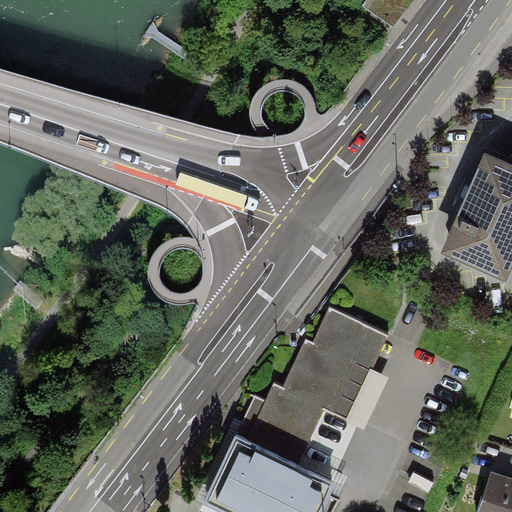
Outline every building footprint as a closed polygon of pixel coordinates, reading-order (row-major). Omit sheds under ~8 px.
[(410,0),(364,0),(394,22),(410,0)] [(511,151),(487,139),(482,150),(446,232),(506,257),(511,241),(511,151)] [(348,415),(388,329),(332,302),(315,337),(309,334),(286,383),(277,379),(268,398),(256,393),(241,425),(303,453),(326,404),(348,415)] [(203,496),(237,423),(230,420),(196,492),(203,496)] [(241,425),(237,423),(203,496),(238,511),(311,511),(332,468),(303,453),(241,425)] [(511,511),(511,473),(492,467),(477,511),(511,511)] [(238,511),(203,496),(200,504),(217,511),(238,511)]
